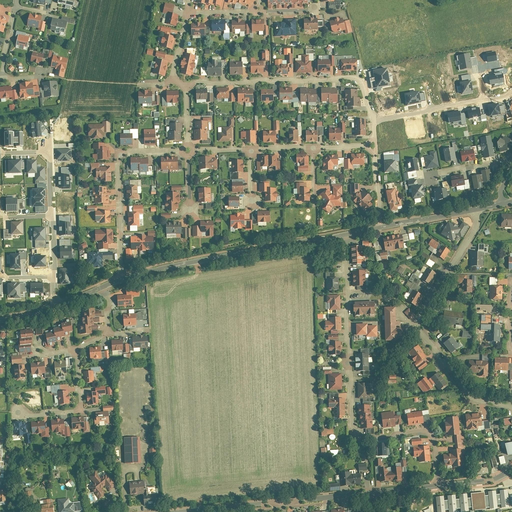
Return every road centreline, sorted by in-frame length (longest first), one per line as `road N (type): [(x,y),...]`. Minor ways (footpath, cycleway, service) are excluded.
road 1 (residential): [(475,210),(476,230),(418,327),(474,401),(511,407)]
road 2 (residential): [(345,235),(122,279)]
road 3 (residential): [(372,121),(354,79),(185,86)]
road 4 (residential): [(440,486),(431,436),(352,433),(348,364)]
road 5 (residential): [(188,152),(126,153),(118,160),(122,279)]
road 6 (residential): [(201,511),(375,493)]
road 7 (residential): [(348,364),(345,235)]
road 8 (residential): [(76,350),(79,410),(20,413)]
